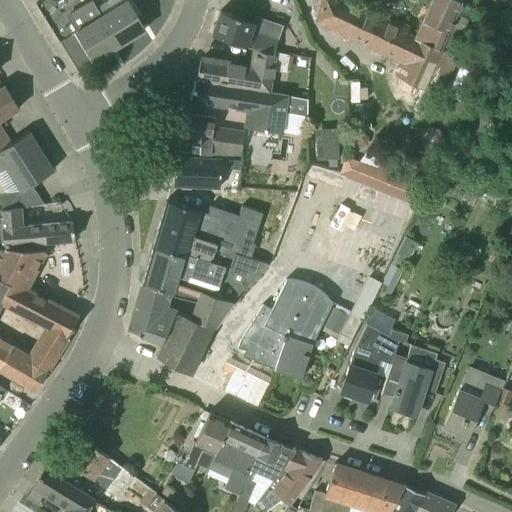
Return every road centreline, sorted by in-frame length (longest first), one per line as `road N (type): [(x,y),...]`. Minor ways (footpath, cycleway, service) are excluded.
road 1 (residential): [(492,511),(302,439),(95,340)]
road 2 (residential): [(95,340),(111,293),(116,230),(94,148),(76,115)]
road 3 (residential): [(76,115),(172,53),(198,0)]
road 4 (residential): [(0,479),(95,340)]
road 5 (residential): [(76,115),(4,0)]
